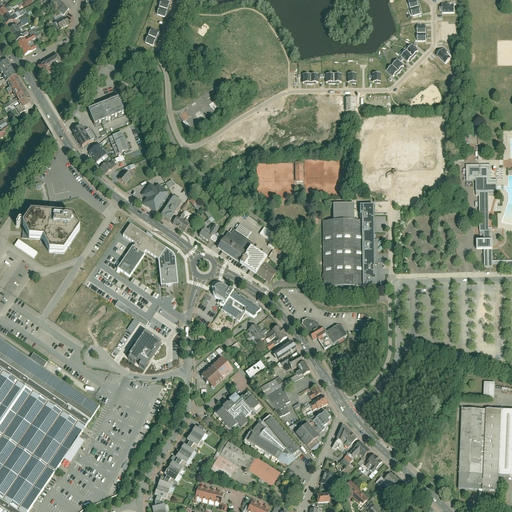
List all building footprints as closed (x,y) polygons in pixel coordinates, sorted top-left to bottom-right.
[(56,0),(44,0),(62,16),(67,10),(56,0)] [(408,0),(413,16),(421,14),(416,0),(408,0)] [(169,4),(162,2),(157,16),(165,18),(169,4)] [(454,5),(442,5),(442,14),(454,14),(454,5)] [(5,8),(0,10),(0,16),(5,25),(17,18),(14,14),(9,16),(5,8)] [(55,33),(58,31),(69,26),(65,18),(51,25),(55,33)] [(17,26),(8,30),(14,42),(23,37),(17,26)] [(426,42),(426,26),(416,26),(417,42),(426,42)] [(159,32),(151,29),(145,43),(153,46),(159,32)] [(17,43),(24,57),(37,50),(32,41),(36,40),(33,35),(17,43)] [(408,63),(419,52),(413,46),(402,57),(408,63)] [(444,50),(437,57),(445,65),(452,58),(444,50)] [(32,105),(2,52),(0,52),(0,70),(22,110),(32,105)] [(61,64),(57,56),(38,67),(43,75),(61,64)] [(394,78),(405,67),(399,61),(388,72),(394,78)] [(302,84),(318,83),(317,74),(301,75),(302,84)] [(326,84),(342,83),(341,74),(325,75),(326,84)] [(348,83),(357,83),(356,75),(348,75),(348,83)] [(372,75),(372,83),(381,83),(381,75),(372,75)] [(17,104),(15,100),(12,101),(11,98),(8,99),(10,103),(4,106),(5,109),(17,104)] [(124,113),(118,99),(88,111),(94,126),(124,113)] [(356,99),(346,99),(346,112),(356,112),(356,99)] [(372,171),(373,180),(439,179),(438,128),(406,128),(406,119),(375,120),(375,129),(372,129),(372,140),(364,140),(364,171),(372,171)] [(79,132),(73,135),(83,151),(97,141),(91,132),(85,135),(82,130),(79,132)] [(123,134),(112,138),(119,154),(129,150),(123,134)] [(95,148),(88,154),(97,164),(107,156),(110,154),(108,151),(105,152),(99,145),(95,148)] [(105,164),(100,168),(104,175),(116,167),(113,163),(107,167),(105,164)] [(489,166),(466,167),(466,182),(474,181),(474,194),(479,194),(480,241),(477,241),(477,246),(477,250),(483,250),(483,268),(493,268),(493,265),(506,265),(507,272),(511,271),(511,261),(493,262),(492,246),(492,229),(488,229),(488,194),(495,194),(495,189),(495,187),(495,182),(489,182),(489,166)] [(123,171),(117,179),(124,185),(131,177),(123,171)] [(171,181),(165,184),(169,189),(175,186),(171,181)] [(149,187),(146,192),(162,203),(168,194),(163,190),(162,192),(158,190),(157,192),(149,187)] [(172,198),(160,217),(171,224),(179,212),(183,206),(172,198)] [(198,208),(196,205),(198,204),(194,198),(190,201),(196,210),(198,208)] [(362,221),(322,222),(323,288),(364,287),(364,283),(377,283),(376,266),(375,266),(374,221),(374,203),(360,203),(360,212),(362,212),(362,221)] [(179,212),(171,224),(184,232),(192,220),(179,212)] [(16,228),(17,227),(19,224),(21,224),(20,232),(20,236),(20,239),(27,239),(41,240),(47,253),(62,254),(76,232),(68,217),(54,216),(50,216),(46,215),(21,214),(21,223),(20,223),(19,222),(19,221),(18,221),(17,221),(14,225),(14,226),(15,227),(16,228)] [(204,228),(214,220),(212,217),(202,225),(204,228)] [(130,225),(123,236),(135,245),(117,270),(129,277),(146,252),(158,259),(161,287),(178,286),(176,260),(176,258),(175,256),(174,254),(172,253),(130,225)] [(203,230),(198,238),(208,245),(218,230),(213,226),(209,233),(203,230)] [(228,232),(216,250),(268,284),(277,271),(264,263),(267,259),(250,248),(253,244),(247,239),(251,233),(240,226),(235,233),(233,231),(231,235),(228,232)] [(264,228),(259,235),(270,242),(268,246),(273,250),(280,240),(264,228)] [(18,240),(14,246),(33,259),(37,253),(18,240)] [(223,307),(221,310),(239,322),(245,313),(253,318),(257,316),(255,316),(261,311),(240,297),(239,298),(233,294),(233,293),(224,286),(222,286),(220,285),(218,285),(216,286),(215,286),(213,288),(211,289),(214,291),(213,293),(213,294),(213,296),(215,297),(221,302),(219,305),(223,307)] [(125,314),(129,309),(119,302),(115,306),(125,314)] [(306,319),(301,323),(313,342),(317,339),(325,335),(317,323),(306,319)] [(249,330),(258,344),(264,340),(255,326),(249,330)] [(276,346),(287,338),(279,327),(266,335),(270,341),(275,337),(277,340),(274,342),(276,346)] [(325,335),(317,339),(324,350),(347,336),(341,327),(337,327),(325,335)] [(144,369),(161,343),(145,333),(128,359),(144,369)] [(0,511),(29,511),(56,473),(64,461),(70,465),(81,448),(77,444),(101,408),(44,370),(48,364),(32,354),(28,360),(0,341),(0,511)] [(289,356),(296,352),(290,342),(283,346),(289,356)] [(236,343),(230,348),(234,352),(240,347),(236,343)] [(345,363),(340,354),(330,359),(335,368),(345,363)] [(304,363),(299,355),(288,362),(292,370),(297,367),(304,363)] [(222,360),(202,378),(212,389),(232,371),(222,360)] [(260,362),(245,373),(250,380),(265,369),(260,362)] [(301,374),(302,377),(309,373),(304,363),(297,367),(301,374)] [(280,378),(260,388),(266,398),(283,389),(303,379),(302,377),(301,374),(283,383),(280,378)] [(495,383),(484,383),(483,400),(494,400),(495,383)] [(320,395),(316,388),(311,391),(313,395),(310,397),(311,400),(320,395)] [(279,419),(290,414),(286,405),(290,402),(283,389),(266,398),(276,411),(274,413),(279,419)] [(222,410),(215,417),(230,433),(237,427),(240,430),(247,423),(245,420),(253,413),(256,416),(264,409),(249,392),(240,401),(234,395),(228,401),(229,402),(221,409),(222,410)] [(327,405),(323,397),(313,403),(310,405),(314,412),(327,405)] [(511,412),(462,410),(458,490),(499,492),(499,477),(511,477),(511,412)] [(324,414),(313,422),(322,433),(324,432),(326,427),(329,424),(327,421),(330,419),(324,414)] [(249,434),(244,441),(280,463),(288,467),(295,462),(295,460),(303,454),(271,416),(262,422),(259,425),(252,431),(249,434)] [(304,426),(295,434),(307,448),(308,447),(311,451),(318,445),(314,442),(316,440),(304,426)] [(356,439),(342,426),(337,440),(343,444),(345,439),(351,444),(356,439)] [(166,477),(163,483),(161,482),(154,496),(157,497),(154,503),(155,508),(151,509),(152,511),(165,511),(164,506),(160,507),(159,503),(161,499),(165,501),(172,486),(167,484),(170,480),(174,483),(183,469),(179,467),(181,463),(185,465),(194,452),(191,450),(193,446),(197,449),(205,435),(202,433),(204,431),(199,428),(197,430),(194,428),(186,442),(188,444),(186,447),(183,445),(175,459),(177,461),(175,464),(172,463),(163,476),(166,477)] [(223,441),(218,450),(222,452),(227,443),(223,441)] [(238,466),(273,486),(280,474),(228,443),(210,473),(227,484),(238,466)] [(368,452),(360,443),(350,453),(355,458),(359,454),(363,458),(368,452)] [(381,464),(372,457),(364,467),(367,469),(370,466),(372,468),(370,471),(373,474),(377,470),(381,464)] [(331,474),(324,472),(321,484),(328,486),(331,474)] [(397,482),(389,475),(384,481),(393,488),(397,482)] [(368,498),(350,483),(344,490),(362,505),(368,498)] [(197,488),(195,498),(221,504),(223,494),(197,488)] [(328,495),(316,496),(317,505),(329,504),(328,495)] [(252,502),(247,511),(269,511),(270,510),(252,502)]
